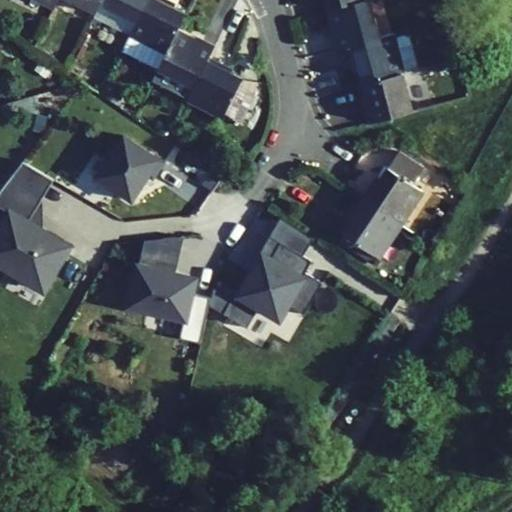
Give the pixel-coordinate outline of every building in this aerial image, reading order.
[(105,0),(94,0),(93,3),(129,21),(133,13),(105,0)] [(105,0),(133,13),(139,0),(105,0)] [(139,0),(133,13),(129,21),(165,38),(175,18),(183,1),(180,0),(139,0)] [(327,19),(332,39),(344,36),(376,27),(368,0),(325,0),(331,18),(327,19)] [(193,27),(175,18),(165,38),(157,55),(193,73),(207,43),(213,32),(195,23),(193,27)] [(388,23),(399,62),(416,57),(405,19),(388,23)] [(165,38),(129,21),(121,38),(157,55),(165,38)] [(354,54),(359,73),(399,62),(388,23),(376,27),(344,36),(349,55),(354,54)] [(226,52),(207,43),(193,73),(187,84),(224,102),(242,65),(224,56),(226,52)] [(33,70),(44,77),(50,68),(39,61),(33,70)] [(399,62),(359,73),(364,92),(360,93),(365,113),(409,101),(399,62)] [(33,130),(43,133),(47,118),(37,115),(33,130)] [(163,163),(128,139),(100,181),(131,202),(148,176),(152,179),(163,163)] [(370,171),(359,187),(398,213),(420,179),(411,173),(421,157),(396,140),(386,156),(374,173),(370,171)] [(56,182),(22,162),(7,182),(43,203),(56,182)] [(43,203),(7,182),(0,190),(0,265),(9,270),(16,258),(31,267),(24,279),(46,292),(71,249),(30,225),(43,203)] [(352,207),(341,224),(375,247),(398,213),(359,187),(348,204),(352,207)] [(311,262),(279,243),(269,261),(262,258),(240,295),(235,293),(222,315),(227,318),(225,321),(234,326),(235,323),(246,329),(259,308),(278,319),(286,306),(303,316),(322,284),(305,274),(311,262)] [(160,272),(138,267),(128,307),(185,320),(194,280),(160,273),(160,272)]
